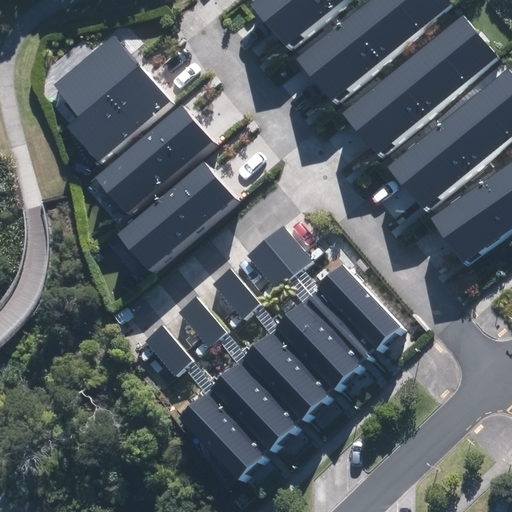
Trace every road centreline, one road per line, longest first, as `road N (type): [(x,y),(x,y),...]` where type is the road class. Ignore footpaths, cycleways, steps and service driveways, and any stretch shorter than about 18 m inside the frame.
road 1 (residential): [(316,171),(498,372)]
road 2 (residential): [(316,171),(138,326)]
road 3 (residential): [(498,372),(353,511)]
road 4 (residential): [(195,19),(316,171)]
